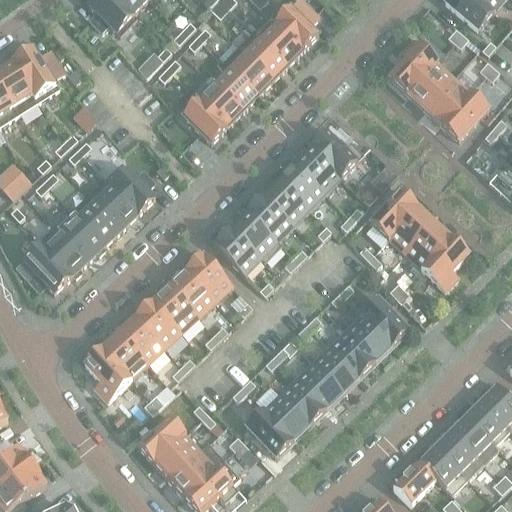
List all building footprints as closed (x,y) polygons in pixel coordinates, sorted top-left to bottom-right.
[(110,0),(100,0),(89,12),(97,20),(91,27),(102,38),(109,31),(120,42),(137,25),(110,0)] [(143,0),(110,0),(137,25),(134,21),(149,6),(156,13),(156,12),(143,0)] [(143,0),(156,12),(167,0),(143,0)] [(231,2),(229,0),(222,0),(217,5),(223,11),(231,2)] [(471,0),(452,0),(445,8),(467,27),(479,37),(494,19),(471,0)] [(506,0),(471,0),(494,19),(509,2),(506,0)] [(237,8),(231,2),(223,11),(229,16),(237,8)] [(320,23),(300,4),(276,29),(269,22),(268,23),(303,57),(319,41),(311,33),(320,23)] [(223,11),(217,5),(209,14),(215,19),(223,11)] [(223,11),(215,19),(220,25),(229,16),(223,11)] [(268,23),(253,38),(288,72),(303,57),(268,23)] [(196,34),(190,28),(182,37),(188,42),(196,34)] [(211,40),(205,34),(197,43),(203,49),(211,40)] [(462,39),(456,34),(448,44),(454,49),(462,39)] [(188,42),(182,37),(173,45),(179,51),(188,42)] [(253,38),(238,53),(273,88),(288,72),(253,38)] [(469,45),(462,39),(454,49),(461,54),(469,45)] [(203,49),(197,43),(188,52),(194,57),(203,49)] [(437,67),(414,46),(400,60),(406,66),(390,84),(408,100),(437,67)] [(497,53),(490,47),(482,56),(489,62),(497,53)] [(172,59),(166,53),(158,62),(163,67),(172,59)] [(238,53),(237,54),(244,61),(230,75),(258,103),(273,88),(238,53)] [(51,57),(40,64),(33,54),(12,67),(38,109),(60,95),(54,87),(66,80),(51,57)] [(181,71),(175,66),(167,74),(173,80),(181,71)] [(12,67),(2,74),(0,71),(0,70),(0,92),(18,121),(38,109),(12,67)] [(454,83),(437,67),(408,100),(424,115),(454,83)] [(494,72),(488,67),(480,77),(486,82),(494,72)] [(500,78),(494,72),(486,82),(492,88),(500,78)] [(173,80),(167,74),(159,83),(164,88),(173,80)] [(230,75),(215,90),(208,83),(208,84),(242,118),(258,103),(230,75)] [(471,98),(454,83),(424,115),(441,131),(471,98)] [(208,84),(192,99),(227,134),(242,118),(208,84)] [(0,92),(0,132),(18,121),(0,92)] [(488,114),(471,98),(441,131),(459,147),(488,114)] [(192,99),(192,100),(199,107),(183,122),(211,150),(227,134),(192,99)] [(507,130),(501,125),(492,134),(498,140),(507,130)] [(498,140),(492,134),(485,143),(491,148),(498,140)] [(364,161),(351,147),(345,153),(327,136),(311,152),(310,152),(342,184),(364,161)] [(78,146),(73,140),(64,148),(69,154),(78,146)] [(69,154),(64,148),(55,157),(61,162),(69,154)] [(86,148),(78,156),(83,162),(92,154),(86,148)] [(342,184),(310,152),(294,168),(295,169),(326,200),(342,184)] [(78,156),(69,164),(74,170),(83,162),(78,156)] [(511,162),(496,180),(511,192),(511,190),(511,162)] [(51,171),(46,165),(37,173),(43,179),(51,171)] [(310,216),(326,200),(295,169),(279,185),(310,216)] [(22,179),(13,170),(0,181),(0,192),(4,197),(22,179)] [(154,190),(144,178),(137,185),(129,176),(112,192),(105,185),(138,221),(155,205),(147,196),(154,190)] [(31,189),(22,179),(4,197),(13,207),(31,189)] [(59,185),(53,179),(44,187),(50,193),(59,185)] [(105,185),(88,201),(122,236),(138,221),(105,185)] [(310,216),(279,185),(263,202),(294,233),(310,216)] [(44,187),(36,196),(41,202),(50,193),(44,187)] [(370,211),(378,201),(372,196),(363,205),(370,211)] [(388,245),(418,213),(400,197),(378,221),(373,217),(366,224),(371,229),(388,245)] [(88,201),(72,216),(105,252),(122,236),(88,201)] [(294,232),(262,201),(246,217),(281,252),(282,251),(278,248),(294,232)] [(17,213),(11,219),(19,227),(25,222),(17,213)] [(355,228),(364,219),(357,213),(349,223),(355,228)] [(435,228),(418,213),(388,245),(405,260),(435,228)] [(72,216),(71,217),(74,221),(59,235),(56,231),(55,232),(88,268),(97,260),(99,262),(105,256),(103,254),(105,252),(72,216)] [(281,252),(246,217),(230,234),(265,268),(281,252)] [(346,238),(355,228),(349,223),(340,232),(346,238)] [(451,243),(435,228),(405,260),(422,276),(451,243)] [(55,232),(38,248),(72,283),(74,282),(76,284),(82,278),(80,276),(88,268),(55,232)] [(332,238),(326,232),(318,241),(323,246),(332,238)] [(265,268),(230,234),(230,235),(214,251),(245,282),(261,266),(265,269),(265,268)] [(469,259),(451,243),(422,276),(446,297),(458,284),(452,278),(469,259)] [(72,283),(38,248),(41,252),(17,274),(40,298),(46,291),(54,300),(72,283)] [(374,261),(365,251),(359,257),(368,266),(374,261)] [(299,270),(308,261),(302,255),(293,264),(299,270)] [(233,293),(204,261),(186,277),(216,309),(233,293)] [(383,270),(374,261),(368,266),(377,276),(383,270)] [(290,279),(299,270),(293,264),(284,273),(290,279)] [(216,309),(186,277),(169,292),(199,325),(216,309)] [(266,302),(275,293),(269,287),(260,296),(266,302)] [(395,303),(404,295),(399,289),(389,297),(395,303)] [(346,305),(355,296),(349,290),(340,299),(346,305)] [(199,325),(169,292),(152,308),(182,340),(199,325)] [(404,295),(395,303),(401,310),(410,301),(404,295)] [(336,313),(346,305),(340,299),(331,307),(336,313)] [(379,305),(362,321),(392,353),(409,336),(379,305)] [(182,340),(152,308),(136,323),(165,356),(182,340)] [(253,314),(247,308),(238,317),(244,323),(253,314)] [(313,336),(322,327),(316,321),(307,330),(313,336)] [(362,321),(345,337),(376,369),(392,353),(362,321)] [(165,356),(136,323),(119,338),(148,371),(165,356)] [(304,345),(313,336),(307,330),(298,339),(304,345)] [(228,338),(222,332),(214,341),(219,346),(228,338)] [(345,337),(329,353),(359,384),(376,369),(345,337)] [(148,371),(119,338),(102,354),(132,386),(148,371)] [(219,346),(214,341),(205,349),(210,355),(219,346)] [(280,368),(289,359),(283,353),(274,362),(280,368)] [(329,353),(312,369),(343,400),(359,384),(329,353)] [(132,386),(102,354),(85,370),(102,388),(95,394),(108,408),(132,386)] [(271,377),(280,368),(274,362),(265,371),(271,377)] [(187,378),(196,370),(190,364),(181,372),(187,378)] [(312,369),(296,384),(326,416),(343,400),(312,369)] [(177,387),(187,378),(181,372),(172,381),(177,387)] [(296,384),(280,400),(310,432),(326,416),(296,384)] [(247,400),(256,391),(251,385),(241,393),(247,400)] [(511,406),(496,391),(495,393),(481,407),(511,438),(511,406)] [(238,408),(247,400),(241,393),(232,402),(238,408)] [(280,400),(263,416),(294,448),(310,432),(280,400)] [(156,401),(150,406),(158,415),(164,410),(156,401)] [(158,415),(150,406),(144,412),(152,421),(158,415)] [(511,438),(481,407),(466,423),(495,452),(510,437),(511,439),(511,438)] [(207,420),(199,410),(193,416),(201,425),(207,420)] [(263,416),(246,433),(277,464),(294,448),(263,416)] [(216,429),(207,420),(201,425),(210,435),(216,429)] [(186,440),(170,422),(138,452),(153,469),(153,470),(186,440)] [(495,452),(466,423),(451,438),(476,464),(483,470),(499,455),(495,452)] [(476,464),(451,438),(435,453),(468,486),(468,485),(483,470),(476,464)] [(202,456),(186,440),(153,470),(169,486),(202,456)] [(234,457),(244,448),(238,442),(228,451),(234,457)] [(240,463),(249,454),(244,448),(234,457),(240,463)] [(169,486),(184,503),(224,466),(209,449),(202,456),(169,486)] [(0,495),(34,471),(27,461),(25,462),(18,453),(0,466),(0,495)] [(468,486),(435,453),(421,468),(420,467),(419,467),(453,501),(468,486)] [(241,484),(224,466),(184,503),(192,511),(209,511),(219,503),(225,509),(239,497),(233,491),(241,484)] [(412,510),(436,486),(452,502),(453,501),(419,467),(416,471),(417,472),(395,494),(394,493),(393,494),(410,511),(411,511),(413,511),(412,510)] [(34,471),(0,495),(0,511),(26,511),(23,508),(47,491),(40,482),(41,481),(34,471)] [(511,488),(505,481),(499,486),(508,495),(511,491),(511,488)] [(499,486),(493,492),(502,501),(508,495),(499,486)]
